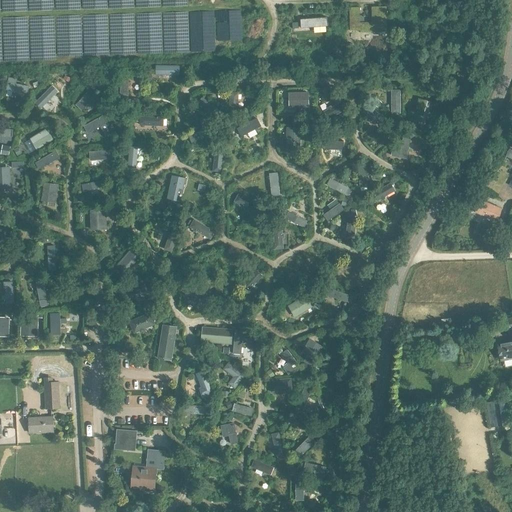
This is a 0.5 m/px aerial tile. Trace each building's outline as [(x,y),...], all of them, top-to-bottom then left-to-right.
[(360,23),(360,7),(349,7),(350,31),(360,31),(360,33),(387,32),(387,7),(379,7),(379,22),(372,22),(360,23)] [(9,77),(8,82),(6,89),(28,93),(29,86),(16,84),(17,78),(9,77)] [(309,93),(289,93),(289,108),(309,108),(309,93)] [(84,126),(88,134),(101,127),(106,136),(113,132),(104,115),(84,126)] [(286,149),(293,149),(300,149),(301,127),(287,127),(286,149)] [(0,136),(0,138),(0,140),(12,141),(12,137),(13,137),(13,130),(0,129),(0,136)] [(30,139),(37,150),(54,140),(47,129),(30,139)] [(215,146),(214,156),(213,171),(222,172),(223,147),(222,147),(222,145),(216,144),(216,146),(215,146)] [(0,167),(0,188),(11,188),(10,167),(0,167)] [(172,176),(167,199),(177,201),(179,189),(183,190),(186,178),(172,176)] [(42,201),(56,203),(58,184),(44,183),(42,201)] [(255,205),(256,204),(238,193),(233,201),(251,212),(252,210),(255,211),(258,207),(255,205)] [(481,200),(476,213),(497,221),(502,209),(481,200)] [(89,230),(107,230),(107,210),(89,210),(89,230)] [(496,226),(493,233),(500,236),(502,228),(496,226)] [(130,251),(116,266),(125,274),(139,258),(130,251)] [(307,272),(297,267),(289,263),(285,271),(302,280),(303,279),(307,281),(308,279),(304,276),(307,272)] [(198,271),(198,269),(173,267),(172,278),(198,280),(198,278),(201,278),(202,271),(198,271)] [(127,288),(125,288),(126,295),(128,294),(128,295),(151,291),(150,282),(127,287),(127,288)] [(212,299),(211,294),(209,284),(190,288),(193,302),(212,299)] [(218,300),(223,291),(217,287),(212,297),(218,300)] [(306,296),(288,306),(295,318),(312,308),(306,296)] [(149,313),(129,322),(133,333),(153,324),(149,313)] [(8,318),(0,317),(0,335),(8,336),(8,318)] [(38,318),(21,317),(20,336),(37,336),(38,318)] [(158,359),(172,361),(177,328),(163,326),(158,359)] [(234,330),(203,328),(202,342),(232,345),(234,330)] [(323,346),(310,338),(303,351),(316,359),(323,346)] [(511,358),(511,342),(498,345),(501,360),(511,358)] [(299,365),(287,349),(281,354),(288,364),(284,368),(288,374),(299,365)] [(246,376),(230,363),(225,370),(234,377),(229,384),(235,389),(246,376)] [(340,363),(321,364),(322,372),(340,371),(340,363)] [(267,372),(271,378),(275,376),(271,370),(267,372)] [(205,371),(196,373),(202,388),(200,388),(203,397),(212,393),(205,371)] [(44,378),(46,409),(59,408),(58,382),(52,382),(52,377),(44,378)] [(291,379),(270,381),(271,392),(288,391),(289,394),(292,394),(291,379)] [(503,401),(495,402),(496,409),(498,419),(499,427),(507,426),(503,401)] [(320,413),(325,410),(322,404),(320,405),(317,406),(320,413)] [(53,416),(29,418),(29,433),(54,432),(53,416)] [(234,423),(221,426),(223,437),(228,436),(229,445),(238,443),(234,423)] [(137,432),(117,430),(116,450),(122,450),(123,448),(136,449),(137,432)] [(307,433),(291,449),(300,457),(315,442),(307,433)] [(283,454),(285,454),(280,434),(268,437),(273,457),(276,456),(278,460),(284,459),(283,454)] [(146,470),(134,469),(132,485),(141,486),(141,487),(154,488),(156,469),(163,470),(165,451),(158,451),(157,465),(147,464),(146,470)] [(277,470),(274,468),(274,467),(255,460),(251,468),(271,476),(271,474),(274,476),(277,470)] [(302,463),(301,468),(304,469),(304,470),(325,474),(326,468),(305,463),(305,464),(302,463)] [(297,475),(297,479),(296,479),(296,501),(304,501),(304,475),(297,475)]
